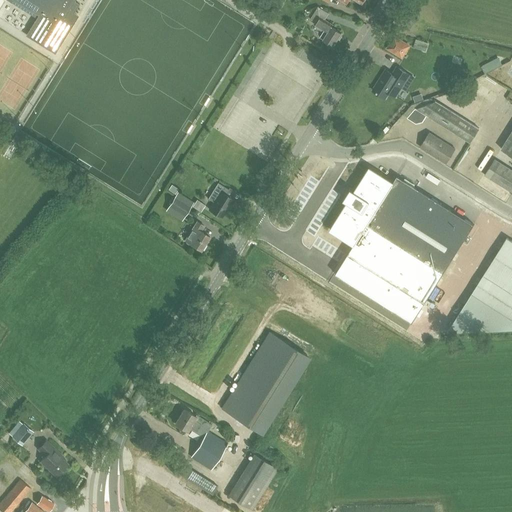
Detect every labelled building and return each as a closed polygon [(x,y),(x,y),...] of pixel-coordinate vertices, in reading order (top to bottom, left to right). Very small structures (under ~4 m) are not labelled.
[(13,0),(39,16),(28,35),(54,52),(71,25),(68,23),(80,4),(74,0),(73,0),(13,0)] [(324,21),(329,13),(318,6),(310,19),(316,22),(314,24),(324,31),(320,37),(323,39),(333,46),(342,33),(324,21)] [(412,26),(417,18),(409,13),(404,21),(412,26)] [(401,57),(409,45),(395,36),(388,48),(401,57)] [(426,51),(427,47),(428,46),(416,42),(414,47),(426,51)] [(502,65),(501,63),(499,58),(493,61),(485,65),(489,72),(502,65)] [(412,76),(400,69),(395,76),(386,70),(373,90),(385,98),(389,92),(395,96),(404,82),(407,84),(412,76)] [(480,128),(436,101),(415,109),(407,117),(416,123),(423,122),(427,115),(471,142),(480,128)] [(511,155),(511,130),(501,148),(511,155)] [(446,163),(455,148),(430,132),(420,147),(446,163)] [(511,192),(511,168),(495,158),(484,175),(511,192)] [(409,163),(421,170),(424,166),(411,159),(409,163)] [(394,181),(369,166),(329,229),(354,245),(348,254),(425,302),(474,224),(397,176),(394,181)] [(311,181),(305,192),(314,196),(319,185),(311,181)] [(222,217),(233,199),(225,194),(229,189),(218,183),(208,198),(214,202),(209,210),(213,212),(213,213),(213,214),(214,214),(215,215),(216,216),(217,216),(218,215),(222,217)] [(178,189),(172,184),(168,189),(175,194),(178,189)] [(175,195),(168,206),(185,217),(192,206),(181,199),(175,195)] [(205,205),(197,199),(193,206),(201,212),(205,205)] [(201,251),(210,236),(199,229),(202,224),(197,221),(194,226),(192,228),(190,232),(184,240),(186,241),(186,243),(189,244),(190,244),(201,251)] [(449,331),(511,328),(511,240),(507,237),(449,331)] [(222,408),(259,431),(318,337),(281,314),(269,332),(222,408)] [(196,416),(184,408),(175,422),(188,431),(189,429),(203,437),(191,457),(211,470),(228,443),(208,431),(212,424),(197,415),(196,416)] [(23,424),(19,420),(9,433),(12,436),(12,437),(22,446),(34,431),(24,423),(23,424)] [(56,476),(68,464),(59,456),(61,454),(46,440),(38,448),(45,455),(40,460),(56,476)] [(253,510),(279,468),(254,453),(228,495),(253,510)] [(214,492),(220,483),(192,466),(186,475),(214,492)] [(0,509),(3,511),(11,511),(32,488),(20,479),(0,502),(0,509)] [(49,511),(54,503),(42,496),(37,504),(49,511)] [(44,511),(45,511),(32,502),(27,508),(25,506),(20,511),(44,511)]
